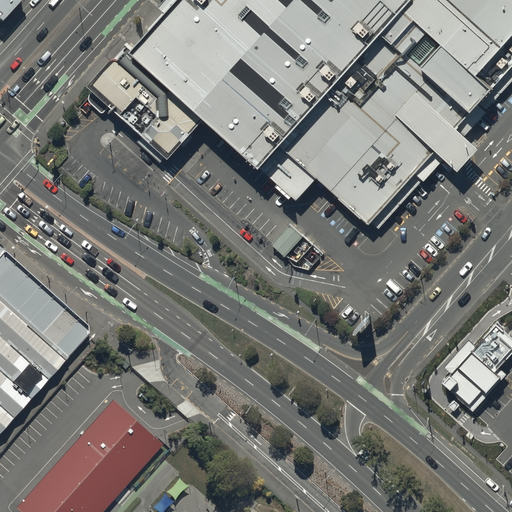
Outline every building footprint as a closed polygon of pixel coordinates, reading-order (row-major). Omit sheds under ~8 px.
[(0,0),(0,17),(15,0),(0,0)] [(129,47),(91,89),(167,158),(207,116),(217,125),(300,200),(317,182),(375,235),(385,224),(443,161),(458,174),(467,165),(480,150),(465,137),(511,85),(511,0),(181,0),(134,52),(129,47)] [(304,232),(291,220),(273,240),(286,252),(304,232)] [(0,432),(88,333),(87,324),(0,245),(0,432)] [(511,353),(511,336),(494,321),(443,381),(470,403),(483,387),(486,390),(498,375),(495,373),(511,353)] [(102,511),(163,443),(111,399),(16,507),(21,511),(102,511)] [(10,511),(0,503),(0,511),(10,511)]
